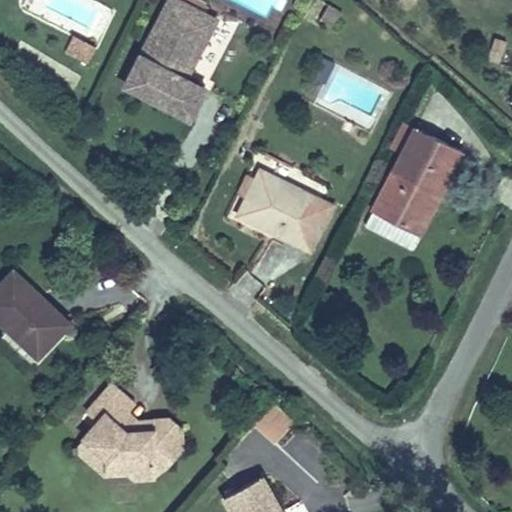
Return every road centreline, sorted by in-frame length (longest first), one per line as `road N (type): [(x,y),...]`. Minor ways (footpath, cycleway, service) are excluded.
road 1 (residential): [(0,97),(397,450),(426,455)]
road 2 (residential): [(426,455),(424,436),(511,258)]
